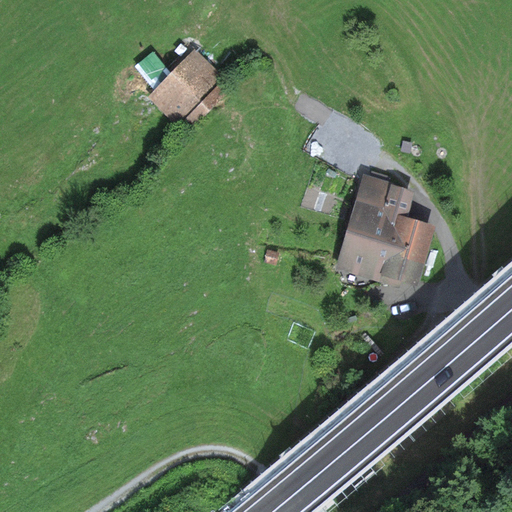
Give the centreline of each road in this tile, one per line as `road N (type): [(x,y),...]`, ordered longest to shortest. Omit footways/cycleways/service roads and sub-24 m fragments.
road 1 (trunk): [(511,304),(268,511)]
road 2 (track): [(99,511),(187,456),(225,453),(252,468),(292,511)]
